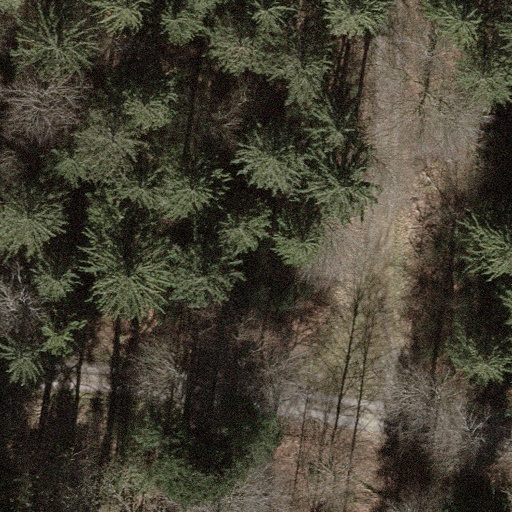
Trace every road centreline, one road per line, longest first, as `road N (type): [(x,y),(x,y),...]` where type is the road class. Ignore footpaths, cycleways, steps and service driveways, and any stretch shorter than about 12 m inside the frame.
road 1 (track): [(0,369),(511,430)]
road 2 (track): [(388,0),(370,408)]
